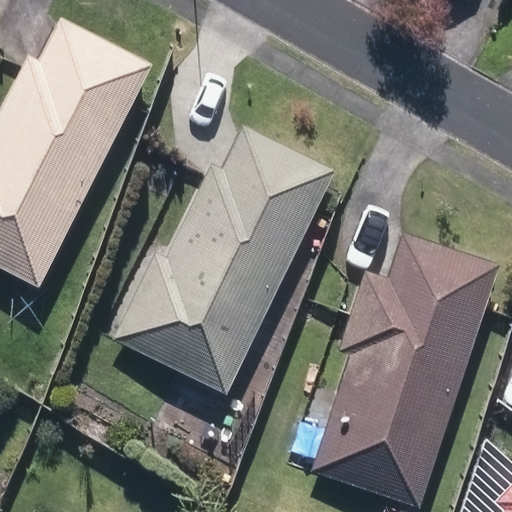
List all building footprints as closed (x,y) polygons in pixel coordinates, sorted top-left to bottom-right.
[(0,272),(29,287),(142,64),(52,19),(31,60),(20,54),(0,92),(0,272)] [(104,342),(217,395),(325,169),(235,125),(214,169),(204,164),(159,260),(146,253),(104,342)] [(302,472),(409,508),(489,264),(394,234),(379,278),(357,270),(331,351),(341,354),(302,472)] [(47,278),(74,289),(85,260),(58,249),(47,278)] [(488,511),(511,511),(511,469),(483,502),(491,509),(488,511)]
